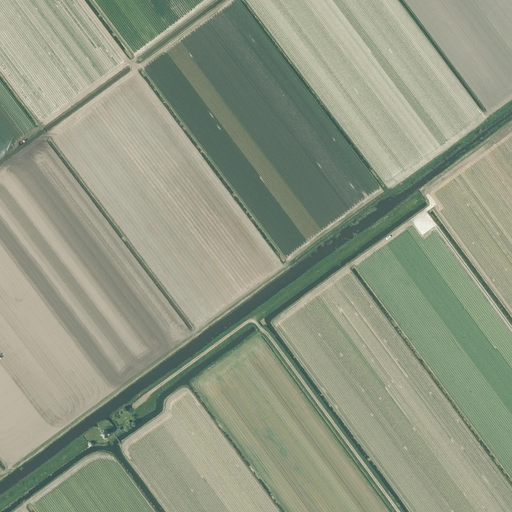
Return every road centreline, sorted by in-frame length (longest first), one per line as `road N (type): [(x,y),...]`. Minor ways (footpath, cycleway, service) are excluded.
road 1 (track): [(511,327),(425,211),(425,195),(251,320)]
road 2 (track): [(251,320),(397,511)]
road 3 (track): [(251,320),(133,411)]
